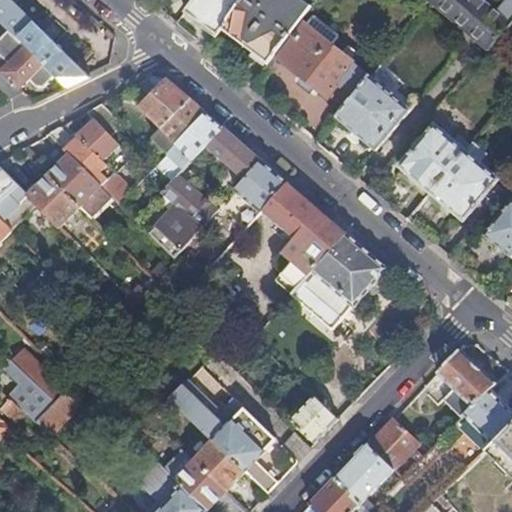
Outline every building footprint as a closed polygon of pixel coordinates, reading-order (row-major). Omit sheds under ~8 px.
[(58,78),(69,89),(91,79),(34,24),(9,0),(0,0),(0,22),(12,34),(58,78)] [(196,0),(188,12),(206,26),(204,29),(217,38),(227,24),(244,0),(196,0)] [(244,0),(227,24),(275,60),(315,7),(305,0),(244,0)] [(432,0),(488,48),(489,49),(507,28),(511,22),(511,0),(506,0),(497,11),(484,0),(432,0)] [(347,108),(364,85),(349,73),(355,65),(333,47),(340,38),(339,35),(317,17),(314,18),(307,27),(306,26),(282,58),(331,97),(332,96),(347,108)] [(22,94),(22,93),(20,91),(32,80),(37,84),(41,88),(48,88),(58,78),(12,34),(0,46),(0,90),(10,101),(22,94)] [(372,76),(406,105),(410,100),(394,86),(400,79),(381,63),(372,76)] [(412,111),(406,105),(372,76),(364,85),(347,108),(339,118),(378,151),(412,111)] [(167,80),(151,77),(148,79),(156,93),(140,108),(161,129),(189,99),(167,80)] [(161,129),(153,137),(169,153),(207,114),(197,106),(189,99),(161,129)] [(95,121),(111,138),(122,127),(102,105),(88,114),(95,121)] [(176,179),(194,161),(207,146),(224,129),(215,122),(207,114),(169,153),(168,154),(169,155),(160,165),(164,168),(161,171),(169,178),(172,175),(176,179)] [(120,147),(111,138),(95,121),(77,137),(79,139),(104,163),(120,147)] [(400,167),(432,194),(467,151),(435,124),(400,167)] [(65,150),(103,188),(109,182),(101,174),(108,168),(104,163),(79,139),(76,142),(62,128),(50,135),(65,150)] [(240,143),(224,129),(207,146),(245,180),(262,162),(240,143)] [(487,154),(474,142),(467,151),(432,194),(465,222),(470,216),(481,224),(507,191),(498,183),(501,180),(480,162),(487,154)] [(114,199),(103,188),(65,150),(55,159),(60,165),(50,176),(81,208),(93,219),(98,214),(96,213),(111,198),(113,200),(114,199)] [(194,161),(176,179),(162,194),(176,206),(156,228),(182,251),(235,192),(241,185),(221,168),(212,178),(194,161)] [(245,180),(241,185),(235,192),(261,214),(263,211),(288,184),(276,174),(262,162),(245,180)] [(0,219),(13,232),(39,207),(29,197),(0,168),(0,219)] [(103,188),(114,199),(121,206),(134,192),(117,175),(116,176),(109,182),(103,188)] [(81,208),(50,176),(29,197),(39,207),(61,229),(81,208)] [(349,235),(288,184),(263,211),(293,239),(281,252),(311,276),(349,235)] [(511,201),(486,237),(511,256),(511,201)] [(0,245),(13,232),(0,219),(0,245)] [(355,308),(388,269),(349,235),(311,276),(292,296),(332,330),(353,307),(355,308)] [(21,290),(40,310),(65,285),(45,265),(21,290)] [(464,415),(490,390),(496,384),(460,350),(438,373),(455,389),(444,400),(461,418),(464,415)] [(56,404),(36,425),(52,439),(80,408),(65,394),(66,393),(34,361),(24,371),(56,403),(56,404)] [(77,364),(65,376),(74,384),(85,372),(77,364)] [(220,423),(226,417),(193,386),(188,392),(220,423)] [(230,413),(226,417),(220,423),(188,392),(182,387),(171,399),(214,440),(246,472),(268,493),(278,483),(256,462),(266,452),(265,451),(276,440),(245,409),(243,411),(236,418),(230,413)] [(464,415),(494,444),(511,425),(511,412),(490,390),(464,415)] [(0,411),(10,401),(0,392),(0,411)] [(325,433),(337,420),(313,397),(291,421),(302,431),(297,436),(301,440),(306,436),(315,444),(325,433)] [(0,411),(0,430),(6,436),(25,415),(10,401),(0,411)] [(237,406),(230,413),(236,418),(243,411),(237,406)] [(487,451),(494,444),(464,415),(461,418),(455,424),(479,448),(476,452),(481,457),(487,451)] [(369,446),(394,470),(394,469),(420,443),(413,436),(412,437),(394,420),(384,430),(369,446)] [(511,425),(494,444),(487,451),(511,476),(511,425)] [(226,492),(246,472),(214,440),(194,461),(226,492)] [(394,470),(369,446),(337,480),(368,511),(375,505),(367,497),(394,470)] [(175,481),(207,511),(226,492),(194,461),(175,481)] [(206,511),(207,511),(175,481),(158,464),(142,483),(142,488),(163,507),(159,511),(206,511)] [(381,511),(375,505),(368,511),(337,480),(313,505),(319,511),(381,511)] [(445,502),(441,497),(436,502),(444,510),(449,505),(446,501),(445,502)]
